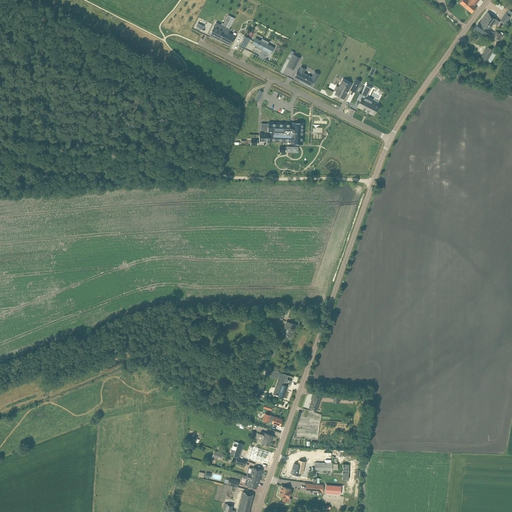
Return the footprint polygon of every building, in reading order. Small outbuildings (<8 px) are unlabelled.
[(461,0),(459,3),(468,9),(472,13),(476,8),(474,7),(476,5),(479,0),(461,0)] [(487,12),(480,23),(490,30),(494,23),(497,20),(491,15),(487,12)] [(500,21),(505,25),(511,17),(506,13),(500,21)] [(214,25),(209,35),(220,40),(226,28),(229,23),(232,17),(228,15),(222,26),(220,25),(216,23),(214,26),(214,25)] [(479,22),(475,28),(479,31),(486,36),(490,30),(480,23),(479,22)] [(226,28),(220,40),(231,45),(235,36),(228,33),(230,30),(226,28)] [(500,41),(503,35),(496,31),(493,37),(500,41)] [(244,36),(240,45),(240,46),(243,39),(248,42),(250,39),(245,36),(244,36)] [(259,57),(264,60),(268,52),(271,54),(274,48),(267,44),(267,45),(260,42),(261,41),(255,38),(252,45),(262,50),(259,57)] [(481,57),(488,61),(494,51),(487,47),(481,57)] [(242,54),(249,57),(252,52),(244,49),(242,54)] [(293,54),(287,66),(289,67),(291,62),(295,64),(296,65),(300,58),(293,54)] [(313,75),(311,78),(308,77),(303,74),(305,69),(301,67),(298,73),(296,72),(294,77),(297,79),(299,80),(302,82),(303,81),(305,82),(305,83),(310,86),(310,85),(311,86),(313,82),(315,83),(317,77),(313,75)] [(341,83),(339,87),(336,86),(334,90),(337,92),(335,95),(343,99),(349,87),(341,83)] [(359,93),(357,97),(358,97),(361,99),(360,101),(361,101),(359,104),(360,105),(359,106),(363,108),(367,111),(367,110),(369,111),(368,111),(373,114),(377,108),(370,104),(372,101),(368,99),(373,88),(366,84),(365,86),(365,87),(362,93),(361,94),(359,93)] [(260,123),(260,130),(266,131),(266,133),(259,132),(259,140),(291,142),(291,144),(302,144),(303,123),(292,123),(292,125),(289,125),(289,124),(268,123),(268,124),(260,123)] [(282,339),(282,340),(284,340),(284,341),(285,340),(286,341),(287,341),(287,340),(287,339),(287,338),(288,338),(287,338),(288,337),(288,336),(291,337),(293,331),(294,332),(296,325),(292,323),(286,322),(284,328),(287,328),(285,335),(284,335),(283,337),(283,338),(282,339)] [(279,371),(266,369),(265,371),(266,371),(265,374),(277,378),(277,377),(280,378),(280,379),(278,383),(276,389),(278,389),(276,394),(275,395),(283,398),(287,388),(286,388),(287,385),(285,385),(288,375),(279,372),(279,371)] [(308,409),(316,412),(319,401),(320,401),(321,396),(313,393),(311,399),(312,399),(308,409)] [(265,413),(262,420),(263,421),(268,422),(268,420),(272,421),(272,423),(280,426),(282,419),(271,415),(265,413)] [(272,435),(268,434),(265,433),(261,432),(259,435),(264,437),(262,443),(269,445),(272,435)] [(230,449),(229,454),(238,457),(240,452),(242,444),(235,441),(232,450),(230,449)] [(271,452),(250,446),(247,457),(262,462),(267,464),(271,452)] [(246,461),(236,458),(235,463),(244,466),(246,461)] [(293,464),(290,473),(299,475),(300,472),(301,473),(305,462),(299,461),(298,465),(297,465),(293,464)] [(317,483),(317,470),(332,470),(332,463),(315,463),(315,470),(314,479),(313,479),(313,483),(317,483)] [(248,474),(247,476),(260,480),(262,470),(258,469),(253,467),(251,475),(248,474)] [(243,475),(242,477),(247,479),(245,485),(248,486),(256,488),(259,480),(260,480),(247,476),(243,475)] [(229,479),(227,485),(237,487),(239,481),(229,479)] [(302,488),(306,488),(306,489),(311,490),(311,482),(302,482),(294,481),(294,487),(297,487),(297,483),(302,483),(302,488)] [(326,485),(326,493),(331,494),(339,494),(339,490),(338,490),(338,486),(332,486),(326,485)] [(289,498),(292,489),(282,486),(280,490),(279,495),(284,496),(282,501),(286,502),(288,498),(289,498)] [(248,511),(253,494),(249,493),(243,492),(237,511),(248,511)] [(226,503),(224,511),(234,511),(235,511),(232,511),(233,505),(226,503)]
